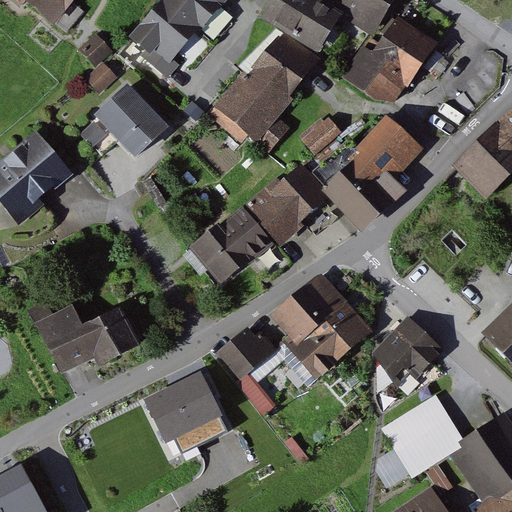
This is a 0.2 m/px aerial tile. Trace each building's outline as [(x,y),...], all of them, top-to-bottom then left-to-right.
[(35,0),(60,20),(76,0),(35,0)] [(226,0),(166,0),(160,8),(199,41),(230,4),(226,0)] [(277,0),(261,27),(314,59),(336,24),(298,0),(277,0)] [(372,43),(397,5),(388,0),(346,0),(334,18),(372,43)] [(199,41),(160,8),(128,45),(167,78),(199,41)] [(390,27),(344,91),(369,109),(388,112),(401,94),(404,96),(434,57),(431,55),(390,27)] [(112,54),(97,36),(80,51),(95,69),(112,54)] [(271,44),(211,118),(250,149),(310,75),(271,44)] [(135,159),(169,128),(130,85),(96,117),(135,159)] [(453,173),(482,202),(511,171),(511,119),(509,117),(453,173)] [(331,118),(304,140),(315,154),(342,133),(331,118)] [(382,126),(317,193),(354,229),(377,205),(371,199),(413,155),(382,126)] [(32,137),(0,160),(0,214),(4,219),(61,176),(32,137)] [(290,171),(237,212),(266,248),(318,206),(290,171)] [(189,251),(217,286),(266,248),(237,212),(189,251)] [(286,345),(315,379),(372,333),(327,278),(277,319),(293,339),(286,345)] [(27,319),(54,378),(123,346),(109,316),(77,330),(64,302),(27,319)] [(511,308),(485,334),(511,362),(511,308)] [(377,361),(398,385),(435,353),(414,329),(377,361)] [(220,354),(240,379),(274,351),(261,335),(254,340),(248,332),(220,354)] [(233,434),(200,366),(138,396),(170,464),(233,434)] [(411,477),(449,455),(463,447),(436,400),(384,430),(411,477)] [(467,511),(511,511),(511,432),(506,422),(463,447),(449,455),(478,505),(467,511)] [(0,511),(46,511),(21,465),(0,476),(0,511)] [(438,465),(429,471),(442,494),(452,488),(438,465)] [(440,511),(430,495),(400,511),(440,511)]
